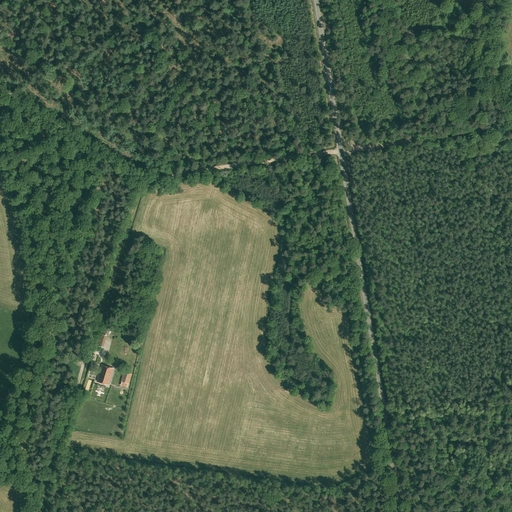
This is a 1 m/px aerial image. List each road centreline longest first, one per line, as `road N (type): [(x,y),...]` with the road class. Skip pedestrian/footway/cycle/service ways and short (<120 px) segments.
road 1 (tertiary): [(400,511),(315,0)]
road 2 (track): [(143,177),(39,511)]
road 3 (track): [(340,150),(511,125)]
road 4 (track): [(314,154),(143,177)]
road 5 (track): [(143,177),(0,86)]
